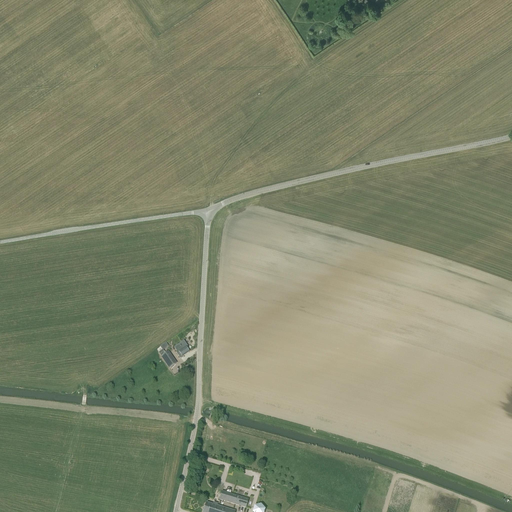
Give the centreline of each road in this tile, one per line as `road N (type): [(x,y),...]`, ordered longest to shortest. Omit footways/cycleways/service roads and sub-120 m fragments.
road 1 (tertiary): [(208,209),(318,176),(511,137)]
road 2 (tertiary): [(175,511),(197,412),(208,209)]
road 3 (unclassified): [(208,209),(0,242)]
